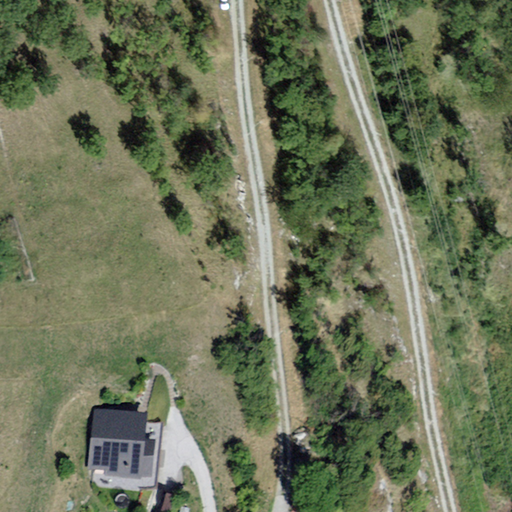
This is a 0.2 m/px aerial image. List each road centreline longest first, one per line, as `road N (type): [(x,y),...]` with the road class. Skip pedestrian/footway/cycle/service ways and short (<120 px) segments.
road 1 (track): [(331,0),(395,203),(450,511)]
road 2 (track): [(281,511),(287,432),(238,0)]
